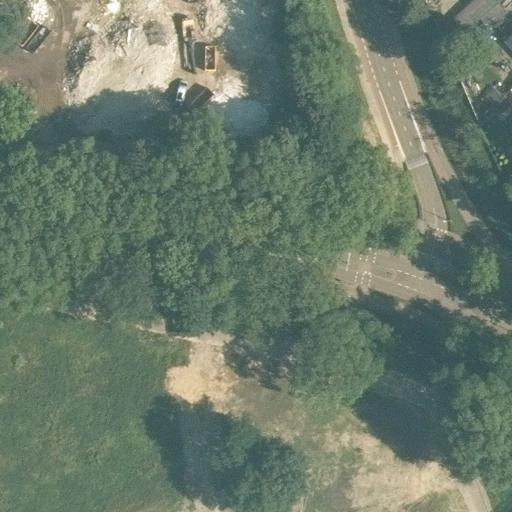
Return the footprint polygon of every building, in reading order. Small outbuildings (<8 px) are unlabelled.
[(270,0),(65,0),(64,19),(94,22),(87,113),(137,117),(139,96),(161,97),(180,90),(211,92),(217,108),(271,113),(277,39),(268,38),(270,0)] [(476,0),(453,20),(456,24),(464,33),(479,20),(497,4),(493,0),(476,0)] [(479,20),(488,31),(504,18),(506,15),(497,4),(479,20)] [(503,98),(495,89),(484,100),(492,108),(503,98)] [(511,106),(503,98),(492,108),(500,117),(511,106)] [(379,384),(364,391),(371,409),(387,402),(379,384)] [(372,409),(395,468),(430,455),(407,395),(372,409)] [(452,511),(441,477),(400,491),(395,475),(362,486),(370,511),(394,503),(396,511),(452,511)]
